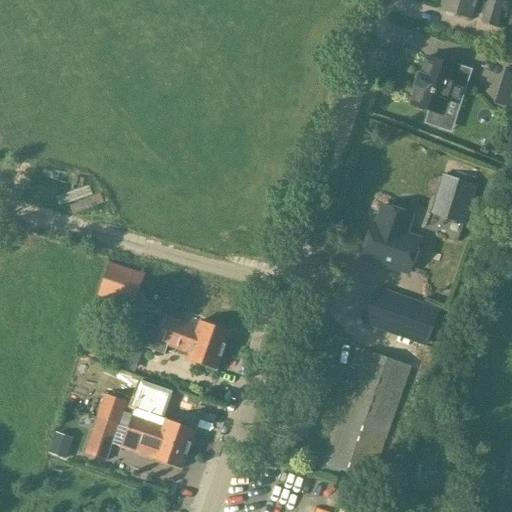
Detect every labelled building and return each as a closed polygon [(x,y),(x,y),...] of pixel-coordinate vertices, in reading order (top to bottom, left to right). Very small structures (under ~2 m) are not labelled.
[(444,0),(441,10),(470,18),(473,11),(483,15),(481,23),(496,28),(504,1),(499,0),(444,0)] [(442,115),(458,67),(427,57),(411,105),(442,115)] [(511,108),(511,70),(506,69),(495,103),(511,108)] [(471,238),(478,215),(468,212),(476,186),(443,175),(425,230),(448,237),(445,248),(455,251),(458,240),(458,241),(461,234),(471,238)] [(372,225),(362,257),(408,272),(419,240),(404,235),(410,215),(383,206),(376,226),(372,225)] [(134,308),(144,273),(109,262),(97,296),(134,308)] [(425,345),(438,309),(377,288),(364,323),(425,345)] [(162,329),(223,351),(230,331),(200,320),(197,327),(166,316),(167,316),(137,305),(132,320),(145,324),(162,330),(162,329)] [(216,370),(223,351),(162,329),(162,330),(145,324),(139,345),(164,354),(167,345),(189,352),(186,359),(216,370)] [(107,363),(115,342),(89,333),(81,353),(107,363)] [(322,463),(369,480),(371,481),(400,399),(410,403),(421,369),(362,349),(322,463)] [(143,386),(135,408),(160,417),(168,395),(143,386)] [(106,393),(97,417),(118,425),(118,424),(126,400),(106,393)] [(132,415),(128,428),(188,449),(195,430),(165,419),(163,426),(132,415)] [(107,461),(119,426),(119,425),(118,424),(118,425),(97,417),(96,417),(84,453),(107,461)] [(182,469),(188,449),(128,428),(127,429),(121,447),(182,469)] [(124,465),(170,479),(173,467),(127,453),(124,465)]
